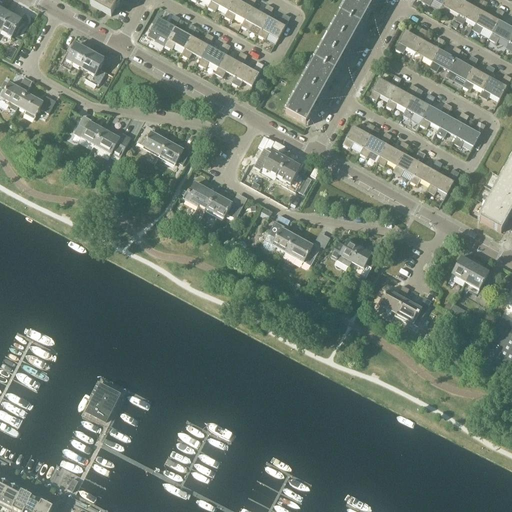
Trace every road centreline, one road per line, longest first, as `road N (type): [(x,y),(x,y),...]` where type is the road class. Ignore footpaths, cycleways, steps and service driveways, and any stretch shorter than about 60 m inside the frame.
road 1 (residential): [(371,54),(496,121),(471,170),(345,102)]
road 2 (residential): [(316,153),(119,45)]
road 3 (residential): [(511,263),(316,153)]
road 4 (residential): [(274,0),(301,14),(276,62),(162,0)]
road 5 (residential): [(511,68),(397,7)]
